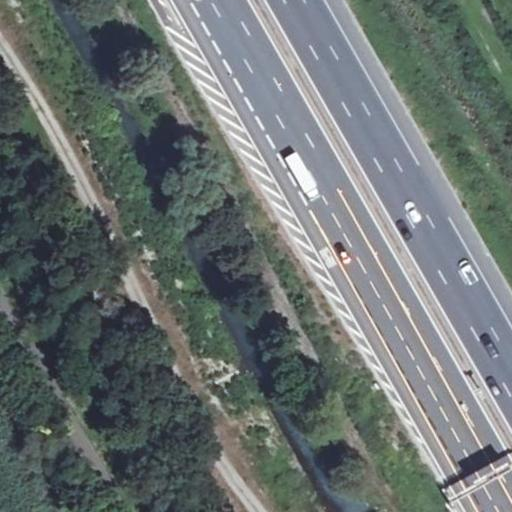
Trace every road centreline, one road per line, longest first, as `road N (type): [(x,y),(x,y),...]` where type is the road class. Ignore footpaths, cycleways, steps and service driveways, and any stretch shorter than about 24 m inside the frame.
road 1 (motorway): [(214,0),(511,511)]
road 2 (track): [(0,45),(221,448),(265,511)]
road 3 (motorway): [(511,382),(294,0)]
